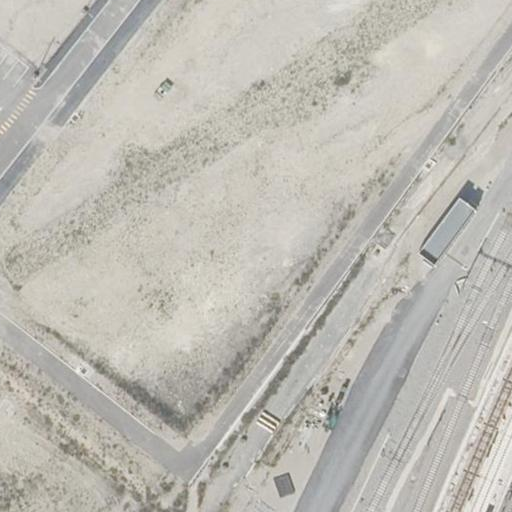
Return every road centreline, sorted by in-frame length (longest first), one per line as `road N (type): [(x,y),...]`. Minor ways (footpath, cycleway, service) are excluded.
road 1 (residential): [(44,98),(308,307)]
road 2 (residential): [(0,328),(186,468)]
road 3 (residential): [(253,0),(438,132)]
road 4 (residential): [(438,132),(308,307)]
road 5 (residential): [(308,307),(186,468)]
road 6 (residential): [(125,0),(44,98)]
road 7 (residential): [(511,35),(438,132)]
